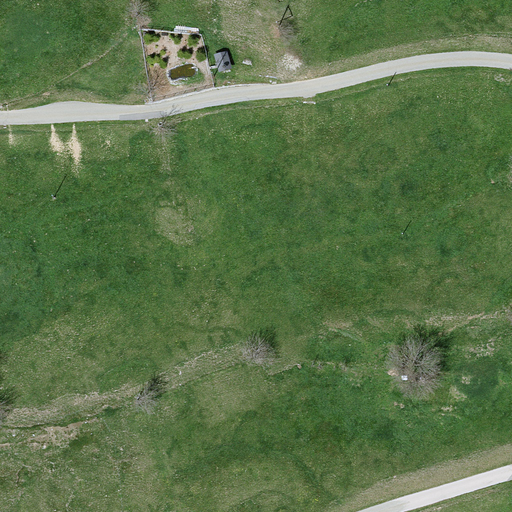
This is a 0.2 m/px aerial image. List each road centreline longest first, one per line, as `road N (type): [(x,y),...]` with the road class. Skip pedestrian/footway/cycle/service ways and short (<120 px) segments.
road 1 (unclassified): [(0,119),(117,111),(476,55),(511,62)]
road 2 (unclassified): [(511,467),(378,511)]
